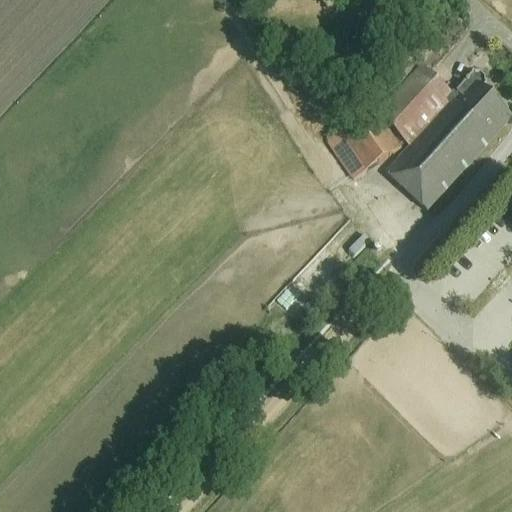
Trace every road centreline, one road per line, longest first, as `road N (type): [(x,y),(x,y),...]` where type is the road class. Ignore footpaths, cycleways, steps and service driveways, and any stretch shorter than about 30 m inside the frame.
road 1 (track): [(174,511),(355,313)]
road 2 (unclassified): [(355,313),(511,141)]
